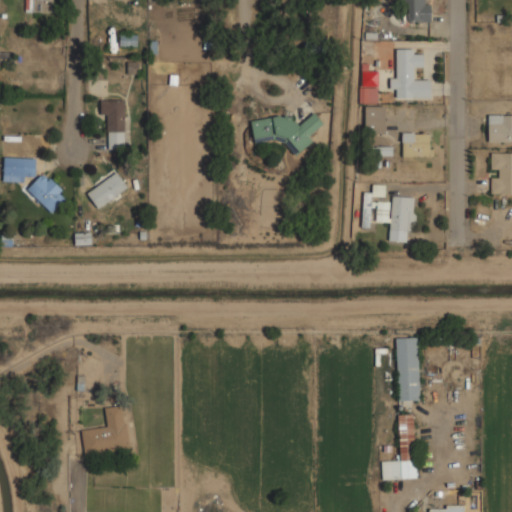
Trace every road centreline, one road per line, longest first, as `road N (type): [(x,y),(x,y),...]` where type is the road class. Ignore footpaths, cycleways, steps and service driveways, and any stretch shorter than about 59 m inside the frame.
road 1 (residential): [(459,0),(461,255)]
road 2 (residential): [(80,0),(80,149)]
